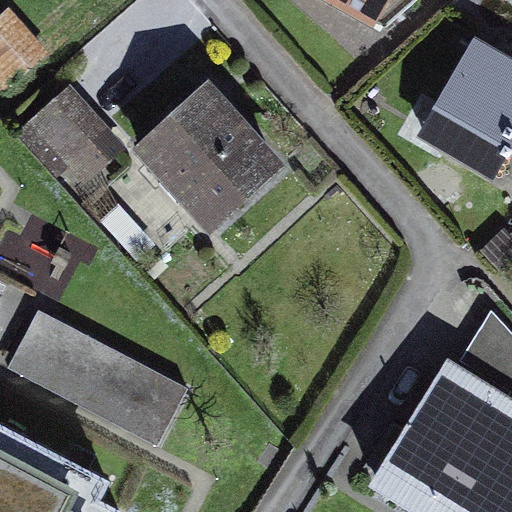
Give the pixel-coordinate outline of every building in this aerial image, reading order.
[(377,0),(294,0),(363,32),(377,0)] [(10,16),(0,25),(0,92),(5,98),(49,58),(10,16)] [(511,66),(476,46),(419,145),(491,187),(511,151),(511,66)] [(70,92),(19,138),(57,179),(67,170),(84,188),(124,152),(70,92)] [(207,97),(133,171),(213,250),(287,176),(207,97)] [(38,316),(10,371),(155,445),(184,390),(38,316)] [(511,511),(511,420),(445,382),(374,506),(384,511),(511,511)] [(0,417),(0,511),(115,511),(119,505),(98,494),(108,474),(0,417)]
